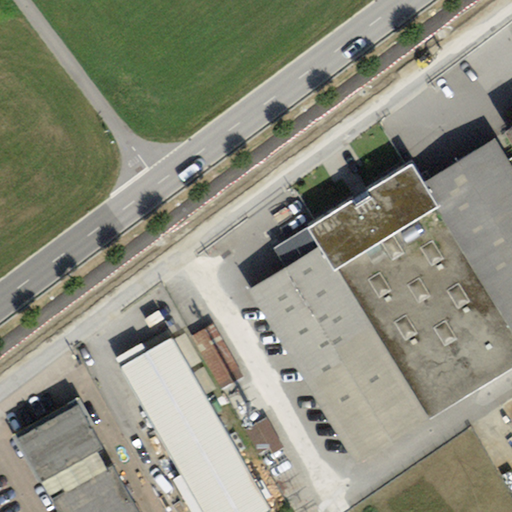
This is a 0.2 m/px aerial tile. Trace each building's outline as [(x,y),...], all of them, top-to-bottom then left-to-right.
[(410,165),(273,250),(286,270),(247,294),(362,477),(437,430),(430,420),(511,368),(511,172),(491,139),(421,182),(410,165)] [(212,326),(191,338),(221,390),(243,377),(212,326)] [(146,352),(120,369),(201,511),(269,511),(271,511),(172,338),(146,352)] [(120,369),(146,352),(140,343),(114,360),(120,369)] [(53,511),(137,511),(78,405),(14,441),(53,511)] [(282,447),(265,420),(243,433),(260,460),(282,447)]
